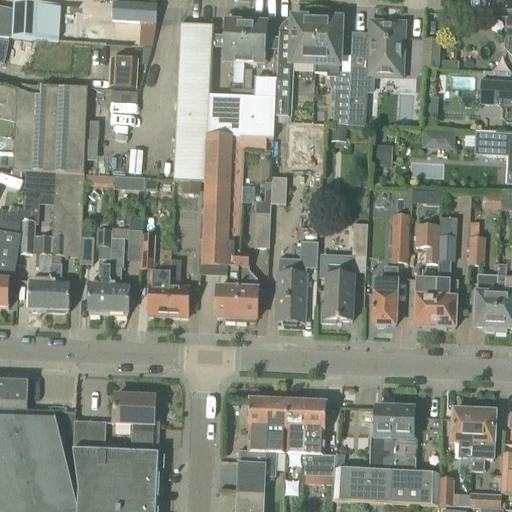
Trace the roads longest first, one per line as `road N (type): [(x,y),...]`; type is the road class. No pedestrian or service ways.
road 1 (residential): [(206,356),(511,370)]
road 2 (residential): [(0,346),(206,356)]
road 3 (residential): [(199,511),(206,356)]
